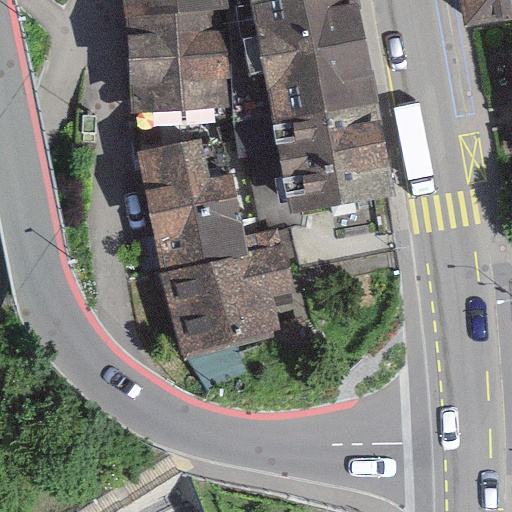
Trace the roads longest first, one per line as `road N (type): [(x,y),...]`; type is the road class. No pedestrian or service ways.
road 1 (tertiary): [(0,59),(53,306),(126,389),(187,424),(257,442),(471,439)]
road 2 (primary): [(410,0),(448,211),(471,439)]
road 3 (unclassified): [(105,0),(2,245)]
